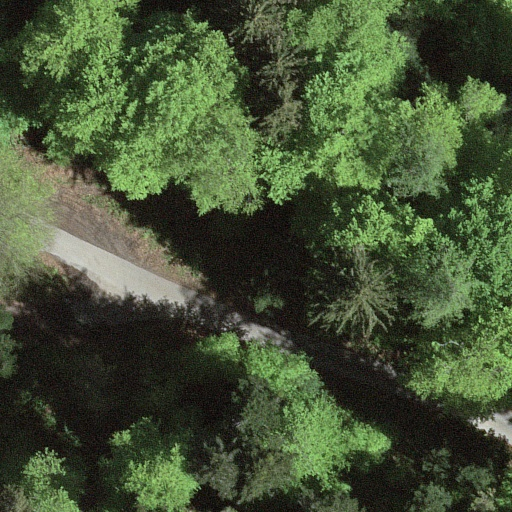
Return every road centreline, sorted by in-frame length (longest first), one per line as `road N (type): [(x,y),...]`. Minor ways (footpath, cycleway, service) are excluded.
road 1 (track): [(0,214),(185,306),(511,435)]
road 2 (track): [(185,306),(0,304)]
